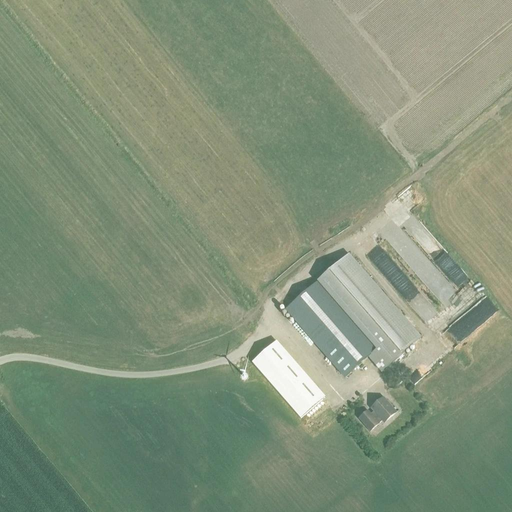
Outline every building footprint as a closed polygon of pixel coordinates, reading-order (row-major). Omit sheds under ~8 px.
[(348,256),(319,282),(378,350),(370,357),(383,372),(421,340),(348,256)] [(442,270),(461,289),(472,278),(453,259),(442,270)] [(346,378),(370,357),(378,350),(319,282),(286,310),(346,378)] [(400,293),(430,321),(438,311),(408,284),(400,293)] [(455,319),(457,322),(441,336),(453,349),(497,310),(483,294),(455,319)] [(269,327),(277,330),(279,325),(271,321),(269,327)] [(277,343),(253,363),(301,419),(325,398),(277,343)] [(397,414),(384,399),(372,409),(375,412),(371,415),(368,412),(359,420),(371,432),(383,421),(385,424),(397,414)]
